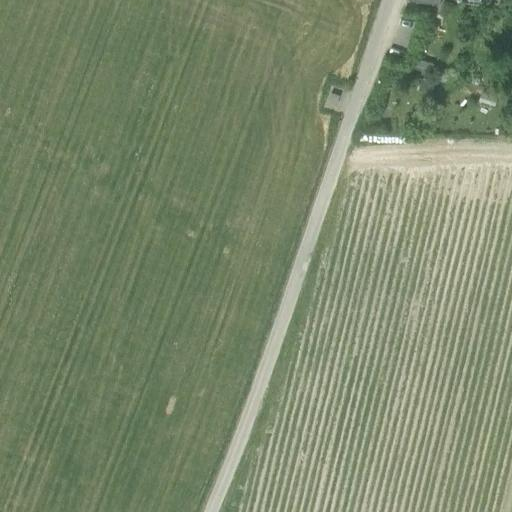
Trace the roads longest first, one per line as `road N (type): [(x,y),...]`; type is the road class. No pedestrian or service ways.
road 1 (unclassified): [(207,511),(344,134)]
road 2 (residential): [(344,134),(391,0)]
